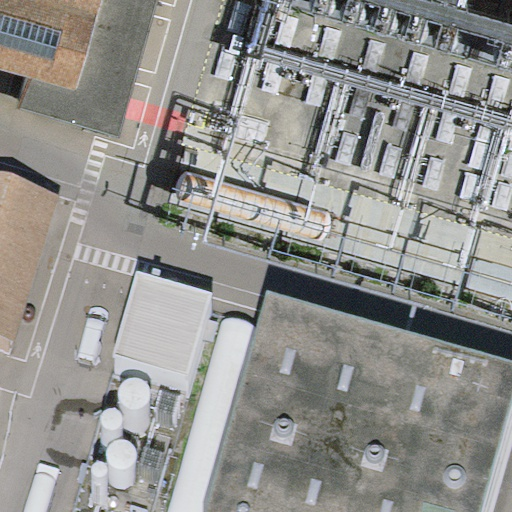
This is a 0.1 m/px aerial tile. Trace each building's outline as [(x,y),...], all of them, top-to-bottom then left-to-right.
[(153,0),(0,0),(0,56),(29,64),(20,96),(118,124),(153,0)] [(54,211),(0,193),(0,350),(10,353),(54,211)] [(213,311),(138,291),(116,370),(191,391),(213,311)] [(233,324),(222,327),(164,511),(209,511),(260,340),(255,330),(245,327),(233,324)] [(494,511),(511,449),(511,401),(267,332),(216,511),(494,511)] [(148,399),(143,397),(136,396),(130,398),(125,401),(121,406),(119,415),(121,421),(124,426),(129,430),(134,432),(141,432),(147,430),(151,426),(154,422),(155,416),(155,409),(152,404),(148,399)] [(129,453),(124,451),(118,452),(112,455),(107,459),(104,465),(104,468),(104,474),(107,480),(111,485),(117,488),(124,488),(130,487),(135,483),(138,479),(140,473),(140,467),(138,461),(134,456),(129,453)]
